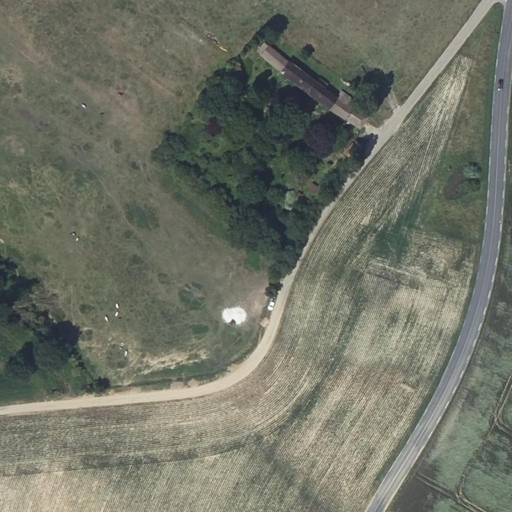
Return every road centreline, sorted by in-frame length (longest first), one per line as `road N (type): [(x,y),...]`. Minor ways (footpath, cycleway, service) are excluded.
road 1 (unclassified): [(0,410),(207,387),(255,360),(299,243),(486,0)]
road 2 (secondary): [(509,0),(480,304),(444,397),(374,511)]
